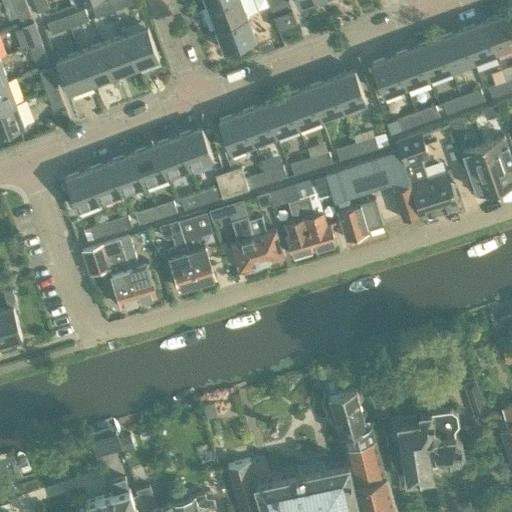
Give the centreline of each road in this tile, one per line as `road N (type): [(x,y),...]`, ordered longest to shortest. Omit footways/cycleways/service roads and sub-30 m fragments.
road 1 (residential): [(511,210),(93,341),(30,162)]
road 2 (residential): [(195,103),(428,17)]
road 3 (residential): [(30,162),(195,103)]
